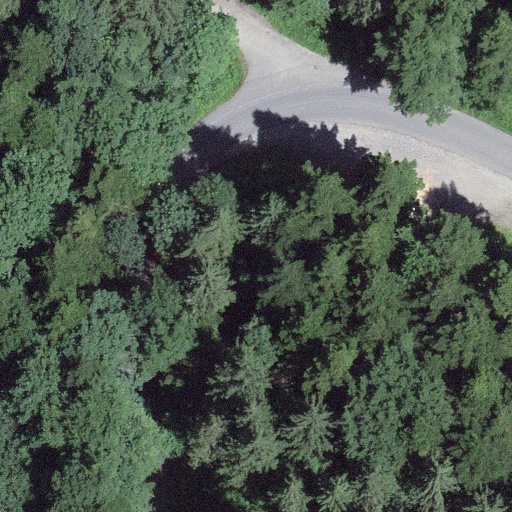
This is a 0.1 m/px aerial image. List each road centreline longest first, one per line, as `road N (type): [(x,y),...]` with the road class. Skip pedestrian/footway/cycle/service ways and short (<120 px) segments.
road 1 (unclassified): [(511,152),(433,103),(361,84),(306,85),(183,153),(137,244),(130,371),(160,511)]
road 2 (track): [(188,0),(248,29),(306,85)]
